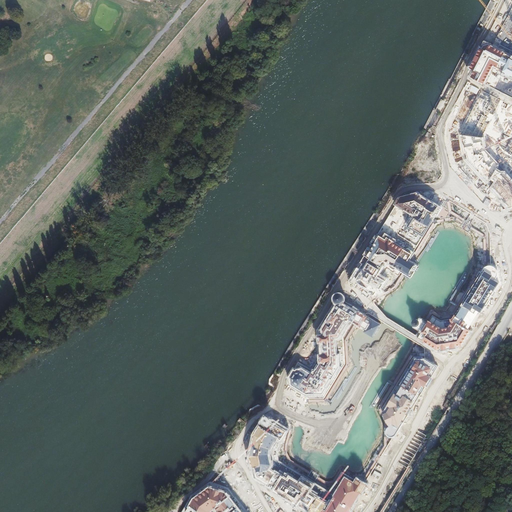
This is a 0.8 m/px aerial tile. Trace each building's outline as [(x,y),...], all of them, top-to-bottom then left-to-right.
[(469,76),(486,84),(494,66),(497,68),(503,55),(505,51),(490,44),(484,45),(469,76)] [(503,55),(497,68),(511,74),(511,57),(510,58),(503,55)] [(492,179),(498,167),(500,163),(493,155),(486,148),(484,136),(493,117),(501,100),(483,91),(461,133),(466,160),(486,182),(492,179)] [(491,187),(509,207),(511,206),(511,176),(506,170),(502,170),(499,168),(498,167),(492,179),(493,179),(495,180),(491,187)] [(414,214),(408,225),(425,236),(443,206),(418,191),(399,196),(395,205),(414,214)] [(367,256),(381,264),(384,259),(405,271),(409,274),(412,276),(419,265),(416,264),(411,261),(409,260),(414,251),(385,233),(383,236),(380,235),(367,256)] [(366,255),(350,281),(356,285),(358,281),(363,284),(371,289),(368,292),(375,296),(386,277),(379,273),(384,266),(381,264),(367,256),(366,255)] [(419,331),(422,332),(419,337),(424,340),(437,348),(449,347),(462,345),(500,282),(495,280),(498,276),(498,272),(497,268),(494,266),(493,265),(490,265),(486,266),(484,269),(482,273),(453,319),(441,321),(433,316),(428,323),(425,321),(422,319),(420,317),(418,319),(417,319),(416,319),(415,320),(414,320),(414,322),(414,323),(414,324),(415,325),(414,327),(416,328),(419,331)] [(335,294),(334,296),(334,298),(334,300),(335,302),(337,303),(339,304),(341,304),(343,303),(344,302),(346,300),(346,298),(346,296),(345,294),(344,293),(342,292),(340,291),(338,292),(336,293),(335,294)] [(312,373),(303,367),(293,368),(288,377),(291,387),(310,398),(325,398),(345,365),(343,338),(352,323),(356,326),(360,328),(374,337),(382,324),(374,319),(367,315),(364,313),(350,305),(344,302),(343,303),(341,304),(339,304),(337,303),(335,302),(317,330),(320,360),(312,373)] [(418,358),(402,385),(418,395),(423,386),(426,388),(433,376),(430,374),(436,364),(431,361),(426,358),(418,358)] [(384,414),(389,427),(388,428),(387,429),(386,431),(387,433),(388,435),(389,436),(391,437),(393,437),(394,436),(396,435),(397,434),(398,432),(418,395),(402,385),(384,414)] [(274,489),(284,474),(271,466),(273,464),(270,453),(271,448),(278,436),(283,438),(288,429),(266,416),(255,434),(251,454),(255,477),(274,489)] [(409,466),(422,443),(415,440),(402,463),(409,466)] [(274,489),(313,511),(320,511),(323,507),(326,503),(309,494),(313,488),(311,488),(313,484),(302,478),(300,481),(291,475),(289,478),(284,474),(274,489)] [(355,481),(346,476),(330,502),(326,503),(323,507),(320,511),(350,511),(369,482),(358,476),(355,481)] [(216,511),(217,511),(226,511),(237,504),(229,491),(211,485),(193,498),(184,511),(212,511),(214,511),(216,511)]
